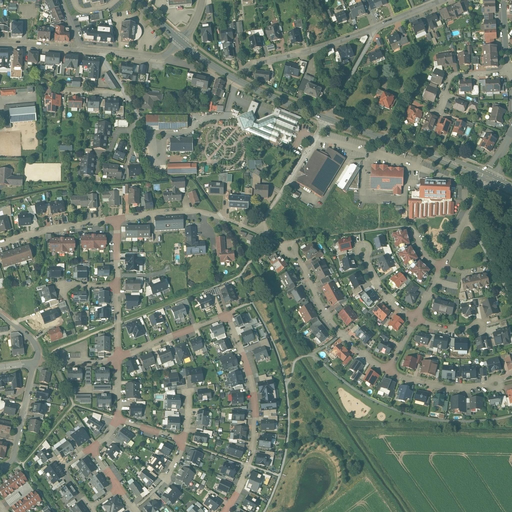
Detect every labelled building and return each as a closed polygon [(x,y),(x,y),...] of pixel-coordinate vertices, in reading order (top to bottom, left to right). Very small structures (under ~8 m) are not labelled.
[(55,0),(45,0),(49,11),(58,7),(55,0)] [(376,0),(369,0),(368,1),(367,1),(371,10),(379,7),(376,0)] [(462,2),(460,3),(459,4),(457,5),(455,5),(452,6),(456,15),(459,14),(459,15),(463,13),(462,12),(467,11),(465,7),(465,6),(464,2),(462,2)] [(9,4),(9,12),(17,12),(17,4),(9,4)] [(362,4),(356,5),(349,8),(351,13),(353,13),(355,17),(359,15),(359,16),(365,13),(362,4)] [(494,4),(485,5),(485,8),(486,9),(486,13),(492,13),(495,13),(494,4)] [(449,8),(446,10),(445,9),(442,10),(442,11),(443,15),(444,15),(446,19),(450,18),(450,19),(454,17),(453,16),(456,15),(452,6),(450,7),(449,8)] [(49,11),(51,26),(64,20),(58,7),(49,11)] [(336,16),(335,16),(337,21),(338,24),(342,22),(343,23),(346,22),(346,20),(347,20),(344,13),(336,16)] [(435,14),(426,18),(429,26),(429,25),(431,30),(437,27),(436,23),(438,22),(435,15),(435,14)] [(301,19),(293,21),(294,23),(294,22),(296,22),(298,28),(297,28),(297,29),(303,27),(301,19)] [(421,20),(411,24),(416,36),(416,35),(425,31),(425,32),(421,20)] [(485,22),(484,22),(484,26),(486,27),(486,31),(494,30),(496,29),(495,24),(494,23),(494,22),(492,22),(485,22)] [(135,24),(121,23),(120,33),(123,33),(122,41),(133,42),(133,40),(134,41),(136,40),(138,39),(139,38),(140,36),(140,31),(140,30),(139,28),(137,27),(136,26),(135,26),(135,24)] [(11,36),(22,36),(22,24),(12,24),(11,36)] [(210,25),(200,27),(202,37),(203,37),(204,44),(212,42),(210,25)] [(273,27),(269,28),(269,29),(266,30),(267,37),(270,37),(271,42),(281,40),(278,26),(273,27)] [(91,30),(90,27),(81,31),(84,41),(96,42),(97,32),(96,31),(93,31),(91,30)] [(109,29),(97,27),(96,31),(97,32),(96,42),(113,44),(113,43),(111,32),(110,29),(109,29)] [(63,29),(56,28),(56,34),(55,34),(55,42),(61,42),(67,43),(68,42),(68,37),(68,35),(68,29),(63,29)] [(50,29),(38,29),(37,41),(49,42),(50,29)] [(232,30),(222,32),(223,36),(221,36),(222,41),(224,41),(225,44),(223,45),(224,50),(225,50),(228,49),(230,49),(229,42),(232,41),(231,40),(233,39),(232,30)] [(486,31),(485,31),(485,34),(486,35),(486,39),(493,39),(495,39),(495,38),(496,37),(496,33),(495,31),(494,30),(486,31)] [(298,31),(289,33),(292,45),(301,43),(298,31)] [(397,34),(392,35),(393,36),(387,38),(390,45),(400,41),(398,37),(397,34)] [(402,39),(401,35),(398,37),(400,41),(390,45),(393,51),(400,48),(399,47),(407,43),(405,38),(402,39)] [(256,37),(250,38),(252,50),(261,48),(259,37),(259,36),(256,37)] [(367,36),(361,38),(359,41),(364,44),(368,38),(367,36)] [(349,45),(343,48),(348,59),(353,57),(352,52),(351,49),(350,49),(349,45)] [(496,46),(483,47),(484,57),(497,56),(496,46)] [(228,49),(225,50),(224,50),(225,50),(225,52),(223,52),(224,57),(226,56),(226,59),(234,57),(233,48),(230,49),(228,49)] [(343,48),(337,50),(338,52),(340,58),(342,61),(348,59),(343,48)] [(22,51),(14,51),(14,53),(13,53),(13,58),(13,69),(17,69),(17,68),(21,68),(22,63),(22,52),(22,51)] [(379,51),(368,55),(371,63),(382,58),(379,51)] [(38,54),(28,53),(27,63),(25,63),(24,68),(31,68),(31,64),(37,64),(38,54)] [(59,56),(46,54),(45,57),(45,64),(47,65),(54,65),(58,66),(59,62),(59,56)] [(449,54),(439,56),(439,59),(437,62),(438,66),(441,65),(443,67),(449,66),(450,63),(449,54)] [(467,54),(460,54),(458,56),(459,58),(459,59),(460,65),(469,65),(469,55),(469,54),(467,54)] [(78,57),(65,56),(64,65),(64,67),(67,67),(67,69),(73,70),(73,68),(76,68),(77,66),(78,57)] [(497,56),(484,57),(484,68),(497,67),(497,56)] [(99,59),(83,58),(82,68),(83,68),(87,69),(87,70),(89,71),(89,69),(98,70),(99,59)] [(130,65),(126,64),(124,64),(121,64),(120,73),(122,73),(121,77),(124,78),(124,80),(135,81),(136,74),(131,73),(133,65),(130,65)] [(299,67),(288,64),(285,74),(298,77),(299,71),(301,67),(299,67)] [(21,68),(17,68),(17,69),(13,69),(13,71),(10,71),(10,78),(18,79),(19,79),(19,73),(21,73),(21,72),(21,68)] [(98,70),(89,69),(89,71),(88,79),(89,79),(96,80),(97,80),(98,70)] [(264,72),(256,71),(255,80),(265,81),(266,74),(264,74),(264,72)] [(120,90),(108,72),(102,76),(111,89),(120,90)] [(442,75),(435,72),(431,81),(438,84),(439,85),(440,84),(443,77),(442,75)] [(145,74),(145,76),(142,76),(138,75),(136,83),(147,85),(148,75),(145,74)] [(314,79),(306,75),(303,80),(299,90),(301,91),(305,93),(305,94),(320,100),(322,96),(319,95),(321,90),(318,88),(319,88),(315,86),(314,87),(311,86),(314,79)] [(209,79),(194,76),(193,82),(192,86),(207,89),(209,79)] [(80,79),(72,79),(72,87),(80,88),(80,79)] [(225,83),(217,80),(212,94),(222,98),(224,91),(222,91),(225,83)] [(467,81),(463,81),(460,81),(460,85),(459,86),(459,89),(461,90),(461,92),(471,91),(471,86),(471,81),(467,81)] [(428,89),(427,89),(426,92),(427,93),(425,99),(433,102),(436,96),(434,92),(435,92),(428,89)] [(161,95),(144,92),(142,108),(146,109),(152,109),(150,109),(152,99),(160,101),(160,102),(161,95)] [(395,98),(384,93),(383,96),(382,96),(381,98),(381,99),(379,105),(379,106),(379,107),(379,108),(382,109),(383,109),(384,107),(385,108),(389,110),(391,107),(392,108),(395,101),(394,100),(395,98)] [(49,97),(43,97),(43,109),(47,109),(47,113),(55,113),(55,106),(60,107),(60,97),(58,97),(55,97),(55,96),(52,96),(52,95),(49,95),(49,97)] [(77,98),(73,98),(73,99),(69,99),(69,108),(81,108),(81,107),(81,99),(77,99),(77,98)] [(98,99),(87,98),(87,108),(98,108),(98,107),(98,99)] [(467,104),(456,100),(453,108),(464,112),(467,104)] [(274,116),(258,123),(255,121),(253,118),(259,105),(252,102),(247,115),(239,119),(244,131),(245,131),(276,144),(280,133),(285,135),(282,141),(289,144),(292,138),(291,137),(290,137),(298,119),(280,112),(281,111),(275,109),(273,115),(278,117),(278,118),(274,116)] [(479,105),(471,102),(469,106),(473,108),(473,109),(477,111),(479,105)] [(33,104),(4,107),(6,129),(11,128),(10,124),(36,122),(35,108),(34,108),(33,104)] [(417,111),(415,110),(414,108),(409,106),(407,113),(409,114),(407,119),(409,119),(411,122),(412,123),(414,122),(418,124),(421,116),(421,114),(421,112),(417,111)] [(493,108),(491,114),(502,117),(502,114),(503,114),(505,113),(505,110),(499,109),(493,108)] [(502,117),(491,114),(490,121),(496,123),(502,124),(503,121),(502,120),(501,119),(502,117)] [(424,126),(424,127),(432,130),(433,126),(434,126),(435,125),(435,124),(435,123),(436,118),(428,115),(427,120),(424,126)] [(187,117),(146,117),(146,122),(146,127),(146,130),(180,130),(180,129),(187,128),(187,127),(188,127),(187,127),(187,122),(188,122),(187,122),(187,117),(188,117),(187,117)] [(450,123),(443,120),(440,127),(439,131),(442,132),(443,132),(447,133),(450,123)] [(463,124),(458,122),(456,125),(455,126),(456,127),(454,132),(461,135),(463,131),(462,130),(462,129),(462,128),(463,128),(464,128),(465,126),(465,125),(463,124)] [(111,124),(99,123),(98,130),(109,131),(109,133),(110,134),(111,124)] [(491,136),(486,134),(483,140),(493,145),(496,139),(491,136)] [(106,137),(97,136),(94,136),(94,142),(105,143),(104,146),(105,146),(106,137)] [(193,139),(169,139),(169,152),(180,152),(180,153),(185,153),(185,152),(193,152),(193,139)] [(493,145),(483,140),(480,146),(480,147),(484,149),(490,152),(493,145)] [(126,152),(115,148),(112,155),(114,156),(113,158),(117,160),(118,158),(123,160),(126,152)] [(319,153),(315,151),(296,182),(321,197),(340,166),(324,156),(325,154),(321,151),(319,153)] [(345,158),(332,151),(329,156),(325,154),(324,156),(340,166),(345,158)] [(93,156),(87,156),(87,158),(82,157),(81,163),(92,164),(93,164),(94,156),(93,156)] [(118,166),(104,165),(103,176),(106,176),(107,176),(116,177),(116,179),(120,179),(121,172),(117,172),(118,166)] [(357,167),(353,165),(350,165),(337,186),(343,190),(343,191),(346,192),(346,191),(347,191),(348,189),(354,189),(358,190),(359,175),(359,172),(358,171),(359,170),(356,169),(357,168),(357,167)] [(134,167),(128,167),(129,177),(140,175),(140,170),(139,166),(134,167)] [(92,170),(81,169),(80,176),(84,176),(85,177),(86,177),(87,177),(89,176),(92,177),(93,167),(92,167),(92,170)] [(387,169),(371,168),(371,189),(382,190),(394,190),(394,195),(400,195),(401,186),(403,186),(403,169),(387,169)] [(11,170),(0,169),(0,185),(10,186),(10,177),(11,170)] [(22,177),(10,177),(10,186),(22,186),(22,177)] [(184,180),(171,180),(171,189),(172,189),(176,189),(184,188),(184,180)] [(438,181),(432,181),(430,181),(429,181),(426,181),(426,180),(425,180),(425,181),(423,180),(422,180),(421,180),(420,180),(420,181),(421,181),(420,186),(419,186),(417,187),(415,189),(415,190),(416,193),(418,193),(419,191),(420,192),(420,198),(420,197),(420,193),(450,194),(449,199),(450,199),(450,194),(450,187),(450,182),(450,181),(449,181),(448,181),(446,181),(445,181),(442,181),(441,181),(439,181),(438,181)] [(222,185),(211,184),(210,194),(223,195),(224,185),(222,185)] [(259,187),(255,187),(255,198),(268,199),(269,188),(259,187)] [(129,190),(129,194),(128,205),(138,205),(138,190),(129,190)] [(195,191),(187,194),(192,206),(199,203),(195,191)] [(118,192),(109,192),(109,193),(102,193),(102,200),(109,200),(109,206),(118,206),(118,196),(118,192)] [(173,193),(163,194),(164,202),(181,201),(180,193),(173,193)] [(450,194),(420,193),(420,197),(420,198),(420,199),(411,198),(410,205),(414,205),(414,216),(415,216),(424,216),(424,215),(434,215),(434,214),(444,214),(444,213),(453,213),(454,203),(450,203),(451,199),(450,199),(449,199),(450,194)] [(96,195),(88,195),(88,198),(89,207),(89,210),(97,209),(96,195)] [(152,195),(144,197),(146,205),(146,206),(144,207),(145,212),(155,209),(152,195)] [(80,197),(71,197),(71,206),(77,206),(77,205),(80,205),(80,207),(89,207),(88,198),(80,198),(80,197)] [(241,198),(230,198),(229,208),(240,209),(240,208),(241,208),(241,198)] [(245,198),(241,198),(241,208),(240,208),(240,209),(248,209),(249,199),(248,199),(245,198)] [(62,202),(50,204),(50,207),(51,214),(52,214),(56,213),(56,214),(59,214),(59,213),(64,212),(62,202)] [(43,203),(35,204),(37,214),(41,214),(45,214),(44,208),(43,203)] [(10,206),(1,209),(4,217),(6,217),(11,216),(10,206)] [(30,215),(18,216),(19,226),(31,225),(30,215)] [(182,216),(154,218),(155,231),(183,229),(182,216)] [(4,217),(0,218),(0,228),(1,232),(9,230),(6,217),(4,217)] [(194,228),(185,229),(186,237),(195,236),(194,228)] [(406,232),(402,233),(402,232),(397,234),(393,235),(394,239),(395,244),(396,248),(398,247),(401,254),(399,255),(401,258),(404,263),(406,266),(407,265),(412,271),(411,272),(414,275),(417,278),(420,281),(423,278),(423,279),(427,275),(426,274),(429,271),(425,268),(426,267),(424,265),(423,266),(420,263),(417,265),(414,261),(417,259),(414,255),(415,255),(414,252),(413,253),(410,248),(408,250),(406,245),(409,245),(408,240),(408,237),(407,237),(406,232)] [(195,236),(186,237),(187,244),(195,244),(195,236)] [(98,237),(95,237),(91,237),(88,237),(85,237),(82,237),(82,241),(81,241),(81,246),(82,246),(82,249),(87,249),(87,250),(91,250),(92,249),(94,249),(95,250),(99,250),(99,249),(105,249),(105,246),(106,246),(106,241),(105,241),(105,237),(101,237),(98,237)] [(346,241),(344,241),(344,240),(343,240),(342,239),(340,241),(338,241),(339,242),(336,245),(340,249),(341,251),(341,252),(346,250),(351,249),(350,243),(351,243),(350,238),(346,239),(346,241)] [(383,238),(378,239),(378,238),(374,240),(375,244),(377,249),(383,248),(386,247),(386,246),(383,238)] [(63,240),(60,240),(57,240),(53,240),(50,240),(50,245),(49,245),(49,249),(50,249),(50,252),(56,252),(56,253),(60,253),(61,252),(63,252),(64,253),(68,253),(68,252),(73,252),(73,249),(74,249),(74,244),(73,244),(73,240),(70,240),(66,240),(63,240)] [(187,244),(186,244),(187,255),(204,254),(203,243),(187,244)] [(310,245),(302,250),(308,260),(315,256),(318,254),(317,253),(315,250),(314,250),(310,245)] [(28,247),(22,249),(26,261),(32,259),(30,254),(28,248),(28,247)] [(22,249),(16,251),(20,263),(26,261),(22,249)] [(234,252),(224,252),(224,249),(222,249),(223,251),(221,251),(221,250),(217,251),(218,253),(220,253),(221,261),(225,261),(225,262),(231,262),(230,261),(234,260),(234,252)] [(20,263),(16,251),(11,253),(15,265),(20,263)] [(320,251),(317,253),(318,254),(315,256),(317,259),(318,258),(323,255),(320,251)] [(15,265),(11,253),(5,254),(9,267),(15,265)] [(275,253),(268,259),(270,262),(276,258),(278,257),(275,253)] [(5,254),(0,255),(0,258),(1,263),(3,268),(9,267),(5,254)] [(346,254),(338,256),(339,263),(343,262),(342,261),(348,260),(346,254)] [(386,257),(378,261),(379,263),(379,264),(380,267),(391,261),(388,256),(388,255),(386,257)] [(134,256),(126,256),(125,256),(125,257),(125,262),(126,262),(129,262),(129,264),(128,264),(128,267),(126,267),(126,270),(126,271),(129,271),(138,271),(138,266),(141,266),(142,266),(142,265),(142,260),(141,260),(138,260),(138,259),(134,259),(134,257),(134,256)] [(281,257),(277,260),(276,258),(270,262),(270,263),(273,266),(275,264),(278,267),(281,271),(284,269),(284,268),(287,266),(281,257)] [(317,259),(311,263),(313,267),(320,264),(321,262),(318,258),(317,259)] [(342,261),(343,262),(345,271),(356,269),(353,258),(348,260),(342,261)] [(391,261),(380,267),(382,270),(383,270),(384,272),(392,269),(394,267),(391,261)] [(313,267),(314,270),(315,270),(316,272),(315,272),(316,274),(327,269),(323,262),(320,264),(313,267)] [(59,268),(56,268),(49,268),(49,278),(60,278),(60,271),(59,271),(59,268)] [(86,268),(83,268),(76,268),(76,273),(77,273),(77,279),(86,279),(86,272),(86,268)] [(98,268),(98,269),(98,276),(108,276),(109,268),(103,268),(98,268)] [(327,269),(316,274),(317,276),(318,276),(319,277),(319,278),(320,281),(328,277),(331,275),(327,269)] [(286,275),(282,278),(282,279),(284,282),(285,282),(288,287),(293,284),(298,281),(296,278),(292,272),(286,275)] [(358,274),(350,279),(354,289),(355,289),(360,287),(364,285),(362,281),(363,281),(361,277),(360,278),(358,274)] [(397,276),(396,275),(391,280),(398,288),(403,283),(406,281),(404,278),(400,274),(397,276)] [(485,275),(463,280),(464,284),(463,286),(464,291),(471,290),(471,291),(482,288),(482,287),(489,286),(488,280),(486,279),(485,275)] [(328,277),(320,281),(323,285),(328,283),(331,281),(328,277)] [(162,279),(156,282),(160,292),(162,291),(167,289),(162,279)] [(139,281),(125,281),(126,290),(140,290),(139,281)] [(156,282),(149,284),(153,295),(160,292),(156,282)] [(329,286),(323,289),(327,297),(327,298),(338,292),(335,285),(334,283),(329,286)] [(419,287),(413,283),(409,288),(414,292),(419,287)] [(225,286),(214,290),(216,296),(222,294),(221,291),(226,289),(225,286)] [(42,290),(44,297),(55,294),(54,291),(53,287),(42,290)] [(226,289),(221,291),(222,294),(222,295),(222,296),(223,299),(224,299),(225,303),(230,301),(231,303),(236,300),(231,287),(226,289)] [(360,287),(355,289),(354,289),(352,290),(355,296),(358,295),(362,292),(360,287)] [(414,292),(409,288),(406,292),(409,294),(408,295),(408,296),(408,297),(408,299),(407,301),(413,304),(417,295),(414,292)] [(213,289),(202,293),(203,297),(208,295),(209,298),(211,298),(216,296),(214,290),(213,289)] [(288,292),(287,293),(289,297),(293,295),(292,293),(295,291),(294,289),(288,292)] [(295,291),(292,293),(293,295),(296,301),(297,300),(299,300),(299,301),(305,298),(302,292),(300,289),(295,291)] [(362,292),(358,295),(361,299),(362,299),(362,298),(367,294),(364,290),(362,292)] [(367,294),(362,298),(362,299),(368,307),(377,300),(370,291),(367,294)] [(102,292),(99,293),(99,294),(99,305),(109,305),(109,292),(102,292)] [(338,292),(327,298),(332,306),(338,303),(343,300),(342,299),(338,292)] [(86,293),(73,293),(73,302),(86,302),(86,293)] [(56,297),(55,294),(44,297),(45,303),(49,302),(56,300),(56,297)] [(203,297),(196,300),(197,304),(198,303),(199,306),(200,306),(202,310),(202,309),(203,311),(206,310),(205,308),(208,307),(209,308),(212,307),(211,306),(212,306),(210,302),(209,298),(208,295),(203,297)] [(138,297),(126,297),(126,303),(126,309),(131,309),(131,307),(137,307),(137,303),(138,303),(138,297)] [(345,297),(342,299),(343,300),(338,303),(340,306),(348,301),(345,297)] [(470,302),(469,303),(469,304),(461,306),(463,313),(467,312),(468,313),(468,317),(475,315),(474,307),(479,306),(478,299),(470,300),(470,302)] [(186,300),(176,304),(177,307),(182,305),(183,308),(185,307),(185,308),(189,307),(186,300)] [(445,303),(435,300),(435,301),(433,310),(438,311),(439,312),(442,313),(445,303)] [(485,302),(482,303),(483,304),(484,308),(483,309),(484,310),(484,311),(496,307),(493,300),(485,302)] [(307,301),(300,306),(302,310),(310,305),(307,301)] [(454,305),(445,303),(442,313),(446,314),(447,313),(452,314),(453,307),(454,305)] [(177,307),(171,310),(175,320),(178,319),(179,321),(180,320),(179,320),(183,319),(184,319),(183,317),(186,316),(183,308),(182,305),(177,307)] [(302,310),(300,311),(303,317),(313,311),(311,309),(312,309),(310,305),(302,310)] [(379,307),(378,307),(376,309),(377,309),(376,310),(373,313),(374,313),(375,314),(377,317),(386,308),(382,305),(381,305),(379,307)] [(348,307),(339,315),(342,320),(352,312),(348,307)] [(374,307),(368,312),(371,315),(374,313),(373,313),(376,310),(374,307)] [(496,307),(484,311),(485,313),(485,312),(487,317),(497,314),(496,311),(497,309),(496,307)] [(386,308),(377,317),(380,319),(382,321),(385,318),(386,317),(386,318),(388,316),(388,315),(389,313),(389,312),(386,308)] [(54,309),(41,315),(45,326),(53,323),(59,321),(54,309)] [(160,314),(161,317),(165,315),(163,309),(155,312),(156,315),(160,314)] [(104,310),(98,311),(98,319),(101,319),(101,320),(105,320),(105,319),(109,319),(109,310),(104,310)] [(313,311),(303,317),(307,323),(309,322),(317,317),(315,314),(314,314),(313,311)] [(352,312),(342,320),(347,326),(357,318),(352,312)] [(160,314),(156,315),(154,316),(149,318),(152,327),(156,325),(157,326),(163,323),(161,317),(160,314)] [(86,326),(86,317),(86,315),(80,315),(76,315),(76,317),(75,317),(75,322),(76,322),(76,326),(86,326)] [(249,323),(249,322),(246,315),(235,319),(238,328),(244,325),(249,323)] [(391,321),(389,325),(396,331),(403,322),(396,317),(396,316),(395,316),(391,321)] [(317,317),(309,322),(311,326),(313,324),(319,321),(317,317)] [(388,320),(383,326),(386,328),(389,325),(391,321),(389,319),(388,320)] [(140,324),(139,321),(126,326),(128,331),(131,330),(133,331),(135,338),(144,334),(140,324)] [(319,321),(313,324),(317,330),(321,326),(322,326),(323,326),(319,321)] [(506,321),(499,323),(501,329),(507,328),(506,321)] [(216,337),(224,334),(225,333),(223,328),(222,328),(221,325),(220,326),(220,325),(213,328),(210,329),(212,334),(213,334),(214,338),(216,337)] [(317,330),(313,333),(322,343),(330,336),(327,332),(327,333),(322,326),(321,326),(317,330)] [(364,327),(356,335),(361,340),(369,331),(364,327)] [(58,328),(48,332),(52,342),(62,338),(58,328)] [(501,329),(499,330),(499,332),(495,333),(493,335),(494,339),(496,345),(501,344),(501,342),(508,340),(506,332),(507,332),(508,331),(509,330),(509,328),(510,328),(509,328),(501,329)] [(244,333),(242,334),(243,338),(242,338),(244,341),(244,340),(246,344),(255,340),(251,332),(251,331),(244,333)] [(369,331),(361,340),(365,344),(373,335),(369,331)] [(390,338),(383,333),(380,336),(384,339),(387,341),(390,338)] [(429,336),(419,333),(418,337),(417,337),(416,342),(427,345),(428,340),(429,336)] [(440,336),(436,335),(435,342),(434,342),(433,347),(434,347),(438,348),(438,346),(441,347),(440,348),(446,350),(447,345),(447,344),(446,344),(448,338),(445,337),(444,339),(440,338),(440,336)] [(22,338),(14,339),(15,347),(23,346),(22,338)] [(193,352),(201,349),(202,349),(201,344),(198,338),(189,342),(193,352)] [(483,338),(476,340),(477,345),(478,344),(479,349),(482,348),(482,349),(488,348),(487,342),(486,339),(483,340),(483,338)] [(223,342),(218,344),(222,353),(231,350),(227,340),(223,342)] [(455,340),(455,348),(454,350),(467,351),(467,340),(455,340)] [(382,341),(378,349),(382,351),(382,352),(384,354),(385,352),(389,354),(393,346),(386,343),(383,341),(382,341)] [(181,361),(189,358),(189,357),(184,344),(175,348),(177,355),(180,362),(181,361)] [(343,349),(339,345),(334,350),(338,354),(337,355),(340,359),(340,358),(343,361),(348,356),(349,355),(345,351),(345,350),(343,348),(343,349)] [(12,347),(11,347),(12,356),(24,355),(23,346),(12,347)] [(265,346),(251,351),(255,362),(269,357),(265,346)] [(167,361),(172,359),(171,357),(168,349),(163,351),(167,361)] [(157,353),(160,361),(161,364),(167,361),(163,351),(157,353)] [(507,352),(500,355),(502,362),(506,361),(506,360),(510,358),(509,355),(508,355),(507,352)] [(149,366),(155,364),(154,362),(151,354),(145,356),(149,366)] [(140,358),(143,366),(144,369),(149,366),(145,356),(140,358)] [(348,356),(343,361),(345,362),(343,364),(346,366),(352,359),(348,356)] [(224,361),(221,362),(224,371),(237,366),(234,357),(224,361)] [(417,361),(407,357),(404,367),(414,370),(416,363),(417,361)] [(134,359),(124,363),(129,374),(138,371),(134,359)] [(498,359),(487,362),(488,366),(487,366),(487,367),(487,369),(488,369),(490,373),(501,370),(498,359)] [(363,366),(355,361),(352,365),(351,365),(351,366),(350,367),(350,368),(349,369),(350,370),(351,370),(352,371),(353,371),(353,372),(355,373),(358,375),(359,373),(363,366)] [(437,364),(424,361),(422,367),(421,373),(435,376),(437,364)] [(468,366),(463,366),(463,367),(463,373),(463,379),(476,379),(476,375),(475,375),(475,366),(470,367),(471,367),(468,367),(468,366)] [(446,368),(443,368),(442,378),(443,378),(443,379),(445,379),(446,379),(446,378),(454,379),(455,377),(455,373),(454,373),(455,368),(448,367),(446,368)] [(72,370),(67,370),(67,382),(82,382),(82,370),(77,370),(77,369),(72,369),(72,370)] [(100,370),(95,370),(95,381),(109,381),(109,370),(104,370),(104,369),(100,369),(100,370)] [(200,370),(191,371),(192,382),(202,381),(200,370)] [(374,373),(370,370),(366,377),(364,381),(373,386),(378,376),(373,373),(374,373)] [(42,371),(41,371),(39,382),(48,384),(50,373),(42,371)] [(240,372),(234,374),(228,376),(228,378),(226,378),(227,382),(241,378),(240,372)] [(170,388),(175,387),(184,386),(183,381),(178,381),(177,373),(172,374),(168,374),(168,378),(169,380),(164,381),(163,381),(164,388),(170,388)] [(358,375),(355,373),(352,379),(357,382),(362,375),(359,373),(358,375)] [(19,374),(7,376),(8,383),(9,383),(9,382),(12,382),(12,385),(12,388),(14,388),(14,389),(20,389),(20,384),(19,374)] [(362,375),(357,382),(362,385),(364,381),(366,377),(362,375)] [(0,376),(0,387),(5,387),(4,383),(8,383),(7,376),(0,376)] [(241,378),(227,382),(228,386),(231,385),(231,388),(234,388),(242,385),(243,385),(241,378)] [(395,384),(384,379),(382,384),(381,384),(378,391),(379,391),(389,395),(390,396),(392,391),(395,384)] [(263,400),(261,401),(262,411),(277,409),(276,399),(274,399),(273,391),(275,391),(273,380),(258,383),(260,394),(262,393),(263,400)] [(405,387),(401,386),(399,392),(398,391),(397,396),(399,397),(398,400),(405,402),(408,392),(408,389),(405,388),(405,387)] [(51,391),(38,388),(36,395),(49,398),(51,391)] [(202,400),(207,399),(210,399),(210,393),(209,390),(208,391),(198,392),(199,400),(202,400)] [(427,394),(422,393),(421,393),(417,392),(415,401),(425,403),(427,397),(427,394)] [(239,394),(231,395),(232,404),(242,404),(242,394),(239,394)] [(91,395),(75,395),(75,401),(80,401),(80,404),(91,404),(91,395)] [(101,396),(96,396),(96,408),(111,408),(111,396),(106,396),(106,395),(101,395),(101,396)] [(175,396),(167,396),(166,400),(167,400),(167,408),(179,409),(179,406),(180,403),(180,401),(179,401),(179,397),(175,396)] [(444,397),(435,396),(435,398),(433,398),(433,402),(434,402),(434,406),(442,408),(443,408),(444,402),(444,397)] [(498,396),(488,397),(488,402),(489,402),(490,407),(501,405),(501,404),(500,398),(498,398),(498,396)] [(461,398),(451,398),(452,410),(461,410),(461,404),(461,398)] [(482,399),(470,399),(470,404),(470,409),(471,409),(476,409),(477,410),(482,410),(482,399)] [(48,407),(33,403),(31,413),(46,416),(48,407)] [(6,404),(4,409),(4,413),(7,414),(8,415),(10,415),(14,415),(16,406),(6,404)] [(141,418),(141,405),(136,405),(130,405),(130,415),(134,415),(134,416),(137,416),(137,418),(141,418)] [(197,419),(207,419),(208,412),(197,411),(197,419)] [(244,412),(232,411),(231,420),(237,421),(243,421),(244,412)] [(91,418),(99,423),(101,416),(93,413),(91,418)] [(99,423),(91,418),(90,417),(88,420),(86,424),(89,426),(89,427),(93,428),(95,430),(96,430),(99,432),(103,425),(99,423)] [(179,419),(168,418),(167,428),(170,429),(170,430),(175,430),(175,429),(179,429),(179,419)] [(36,421),(31,420),(28,432),(38,434),(40,422),(36,421)] [(8,423),(3,421),(3,422),(1,431),(9,433),(11,425),(8,425),(8,423)] [(268,421),(262,421),(262,431),(274,431),(274,424),(274,421),(268,421)] [(81,428),(84,432),(86,430),(81,423),(77,426),(80,429),(81,428)] [(89,426),(86,424),(92,433),(96,430),(95,430),(93,428),(89,427),(89,426)] [(73,440),(78,447),(89,439),(84,432),(81,428),(80,429),(72,435),(71,436),(73,440)] [(122,429),(116,438),(128,446),(135,437),(122,429)] [(206,443),(207,437),(207,435),(203,434),(196,433),(194,441),(198,442),(197,444),(202,444),(202,443),(202,442),(206,443)] [(264,437),(261,437),(259,447),(271,449),(272,444),(271,444),(272,439),(272,438),(264,437)] [(40,451),(41,452),(45,450),(46,451),(51,448),(46,441),(41,446),(43,448),(40,451)] [(67,442),(61,446),(68,455),(73,451),(73,450),(69,445),(67,442)] [(174,448),(160,442),(156,451),(170,457),(174,448)] [(111,445),(108,450),(105,453),(106,454),(108,456),(108,457),(112,460),(115,457),(116,458),(119,454),(118,454),(119,451),(120,451),(116,448),(111,445)] [(62,459),(68,455),(61,446),(56,450),(58,452),(59,455),(62,459)] [(240,459),(244,449),(238,447),(238,448),(235,447),(230,446),(227,454),(240,459)] [(43,464),(51,459),(46,451),(45,450),(41,452),(36,456),(39,460),(40,460),(43,464)] [(195,453),(189,451),(188,455),(201,460),(202,455),(195,452),(195,453)] [(274,453),(266,452),(265,455),(268,456),(267,460),(270,461),(272,461),(273,457),(274,457),(274,453)] [(265,455),(258,454),(256,464),(260,465),(264,466),(264,465),(269,466),(270,461),(267,460),(268,456),(265,455)] [(201,460),(188,455),(187,457),(186,459),(186,461),(190,463),(192,464),(194,465),(194,466),(195,466),(195,465),(198,466),(199,462),(200,460),(201,460)] [(86,476),(96,469),(88,457),(78,464),(86,476)] [(166,466),(152,458),(148,466),(161,473),(166,466)] [(237,468),(225,463),(221,472),(232,478),(237,468)] [(58,469),(54,464),(48,468),(44,471),(44,472),(53,483),(53,484),(57,481),(64,477),(60,472),(61,471),(59,468),(58,469)] [(109,466),(114,473),(118,471),(113,464),(109,466)] [(145,468),(139,475),(151,486),(157,479),(145,468)] [(187,486),(194,474),(188,470),(183,468),(181,471),(180,470),(177,475),(178,476),(176,479),(176,480),(183,484),(187,486)] [(16,476),(13,477),(10,477),(10,480),(7,482),(5,481),(4,484),(2,486),(0,485),(0,493),(4,498),(9,495),(10,495),(11,494),(20,487),(22,487),(22,486),(27,482),(20,472),(19,473),(16,473),(16,476)] [(249,481),(250,481),(261,485),(262,482),(264,478),(262,477),(253,473),(249,481)] [(108,486),(100,475),(99,476),(91,481),(99,493),(103,490),(108,486)] [(134,479),(125,485),(134,498),(143,493),(134,479)] [(231,486),(220,479),(215,488),(227,494),(231,486)] [(183,484),(176,480),(174,483),(175,484),(181,488),(183,484)] [(259,489),(260,489),(260,488),(261,485),(250,481),(247,488),(250,489),(257,492),(259,489)] [(27,482),(22,486),(22,487),(20,487),(11,494),(10,495),(9,495),(4,498),(11,508),(16,505),(16,503),(18,503),(27,497),(28,495),(29,495),(34,492),(27,482)] [(64,496),(73,490),(69,484),(60,490),(64,496)] [(172,504),(181,493),(179,492),(173,486),(171,485),(169,488),(168,487),(164,492),(165,493),(162,496),(163,496),(169,501),(172,504)] [(77,495),(73,490),(64,496),(68,502),(77,495)] [(105,493),(103,490),(99,493),(95,495),(98,499),(105,493)] [(27,497),(18,503),(16,503),(16,505),(11,508),(13,511),(27,511),(28,511),(31,509),(33,509),(34,506),(36,505),(39,505),(39,502),(41,501),(34,492),(29,495),(28,495),(27,497)] [(150,499),(152,502),(154,501),(156,503),(160,499),(155,494),(150,499)] [(169,501),(163,496),(160,499),(166,505),(169,501)] [(211,496),(205,503),(215,511),(221,505),(211,496)] [(248,496),(243,506),(248,509),(248,510),(251,511),(254,511),(259,502),(257,501),(249,497),(248,496)] [(116,511),(123,508),(115,497),(109,502),(105,505),(108,509),(106,510),(107,511),(116,511)] [(144,508),(146,511),(155,511),(157,511),(160,509),(156,503),(154,501),(152,502),(151,503),(151,502),(147,505),(147,506),(144,508)] [(72,511),(77,511),(83,508),(80,503),(71,510),(72,511)]
